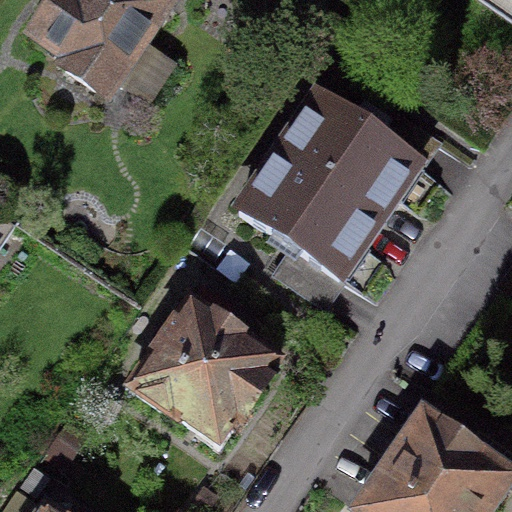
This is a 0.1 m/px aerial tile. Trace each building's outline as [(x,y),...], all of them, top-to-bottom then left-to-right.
[(60,0),(34,39),(69,63),(64,72),(106,100),(168,7),(157,0),(60,0)] [(372,138),(320,102),(241,216),(293,252),(275,278),(321,309),(435,144),(390,113),(372,138)] [(0,251),(15,229),(0,218),(0,251)] [(511,297),(511,267),(498,288),(511,297)] [(280,365),(191,304),(130,392),(219,453),(280,365)] [(511,511),(511,475),(418,418),(359,511),(511,511)]
